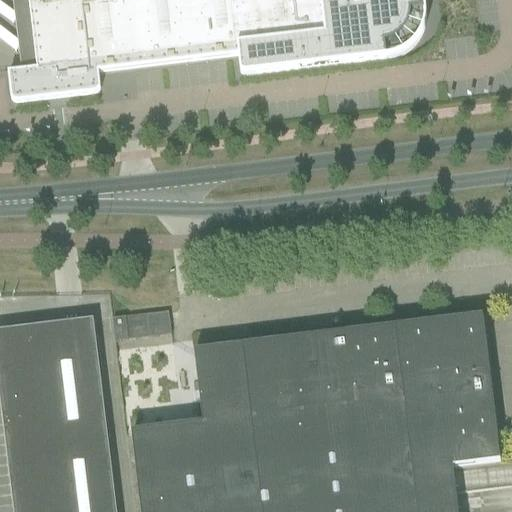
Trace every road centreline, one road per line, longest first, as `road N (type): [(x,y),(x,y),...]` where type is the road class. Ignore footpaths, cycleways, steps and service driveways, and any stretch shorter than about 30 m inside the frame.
road 1 (secondary): [(511,140),(207,173),(126,195)]
road 2 (secondary): [(126,195),(205,208),(511,177)]
road 3 (secondary): [(0,203),(126,195)]
